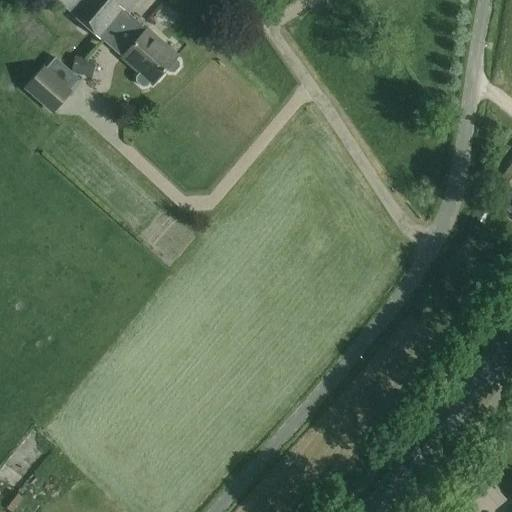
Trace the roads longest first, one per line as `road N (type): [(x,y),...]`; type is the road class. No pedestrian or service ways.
road 1 (unclassified): [(215,511),(385,316),(438,237),(456,180),(486,0)]
road 2 (primary): [(373,511),(511,330)]
